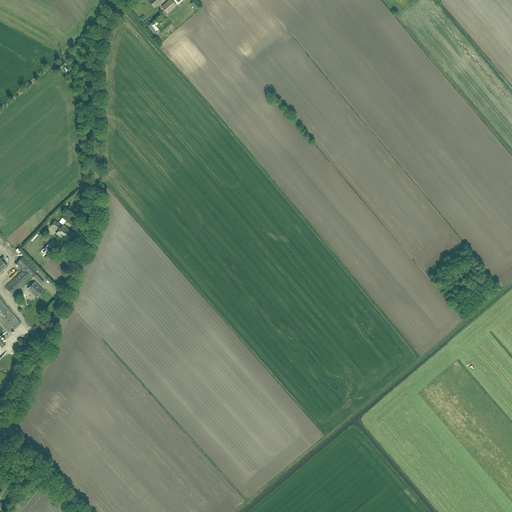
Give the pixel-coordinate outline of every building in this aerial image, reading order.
[(168,0),(161,7),(167,13),(176,4),(171,0),(168,0)] [(190,4),(195,10),(199,6),(194,0),(190,4)] [(155,35),(160,31),(152,23),(147,27),(155,35)] [(55,230),(60,224),(54,220),(50,227),(55,230)] [(66,241),(72,232),(64,227),(65,226),(62,224),(56,233),(66,241)] [(47,261),(53,256),(50,253),(44,258),(47,261)] [(13,295),(33,274),(34,275),(33,276),(40,283),(46,277),(24,255),(16,263),(22,270),(5,288),(13,295)] [(36,298),(43,291),(34,282),(27,289),(36,298)] [(0,324),(8,334),(21,323),(0,298),(0,324)]
